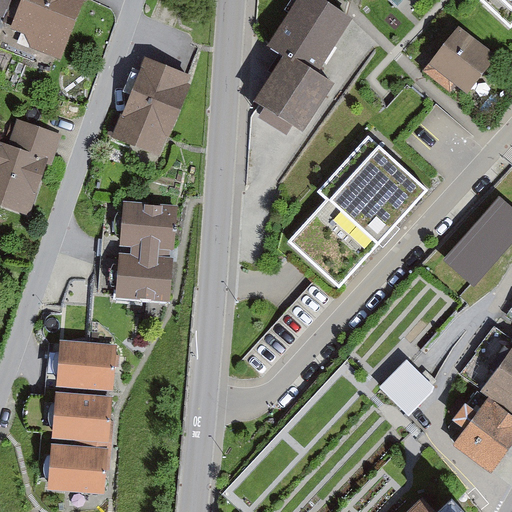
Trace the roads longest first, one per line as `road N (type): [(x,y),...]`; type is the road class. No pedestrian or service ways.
road 1 (residential): [(203,406),(268,397),(511,130)]
road 2 (residential): [(136,0),(0,393)]
road 3 (tertiary): [(232,0),(203,406)]
